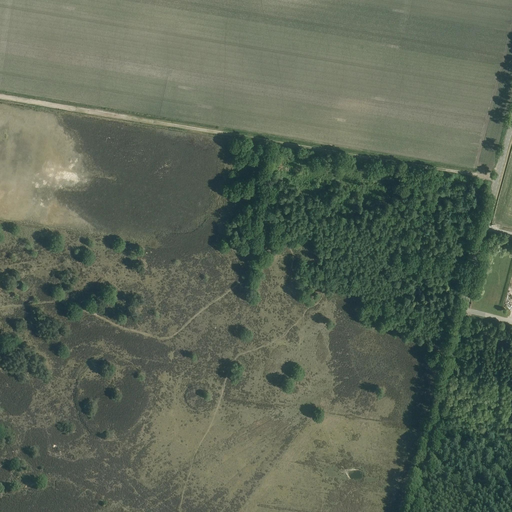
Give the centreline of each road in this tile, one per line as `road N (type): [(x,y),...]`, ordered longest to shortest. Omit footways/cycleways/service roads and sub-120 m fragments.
road 1 (track): [(0,96),(497,178)]
road 2 (unclassified): [(413,511),(511,122)]
